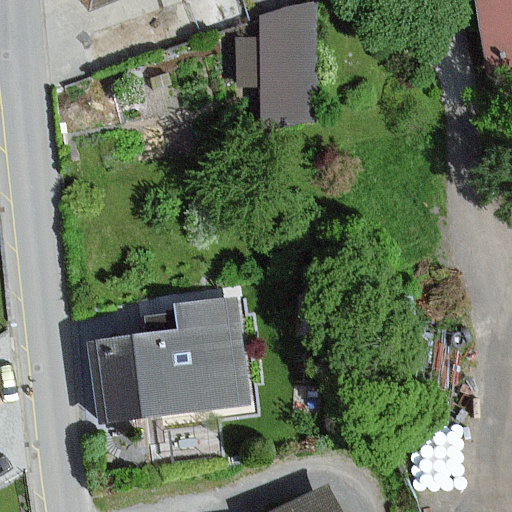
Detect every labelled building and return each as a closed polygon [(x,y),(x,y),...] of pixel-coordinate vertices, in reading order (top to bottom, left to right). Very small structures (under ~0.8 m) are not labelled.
[(82,0),(92,12),(122,0),(82,0)] [(263,26),(236,27),(238,76),(265,75),(267,116),(317,114),(312,0),(277,0),(262,1),(263,26)] [(511,0),(474,0),(486,73),(511,69),(511,0)] [(239,302),(179,309),(181,331),(94,340),(103,418),(250,402),(239,302)] [(342,511),(330,487),(277,511),(342,511)]
